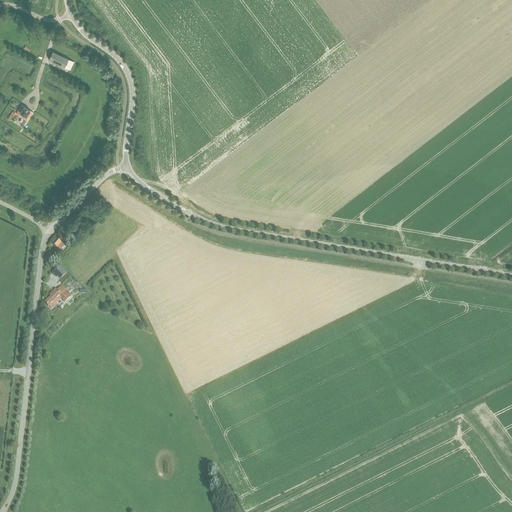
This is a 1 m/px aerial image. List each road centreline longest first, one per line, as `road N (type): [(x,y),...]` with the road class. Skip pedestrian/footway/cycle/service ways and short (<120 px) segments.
road 1 (tertiary): [(511,276),(230,229),(161,197),(127,166)]
road 2 (tertiary): [(3,511),(16,487),(47,229)]
road 3 (tertiary): [(127,166),(129,78),(70,15)]
